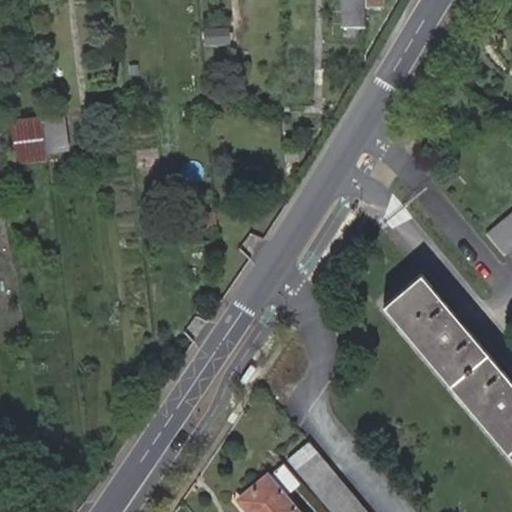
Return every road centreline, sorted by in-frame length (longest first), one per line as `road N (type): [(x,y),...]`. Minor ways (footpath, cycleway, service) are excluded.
road 1 (residential): [(268,270),(104,511)]
road 2 (residential): [(268,270),(305,302),(323,335),(323,421),(394,511)]
road 3 (residential): [(511,349),(385,194),(337,162)]
road 4 (residential): [(360,126),(410,163),(511,287)]
road 5 (residential): [(437,0),(360,126)]
road 6 (residential): [(337,162),(268,270)]
